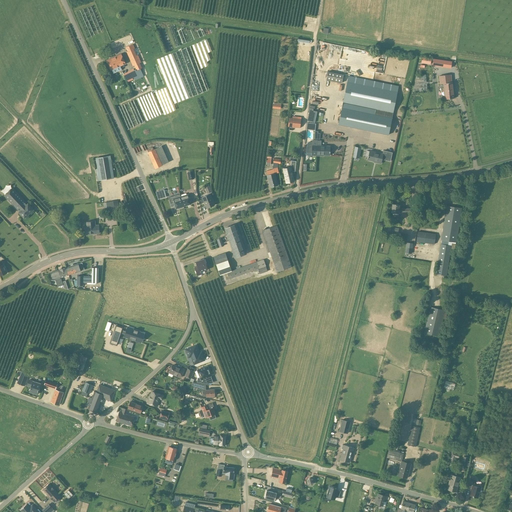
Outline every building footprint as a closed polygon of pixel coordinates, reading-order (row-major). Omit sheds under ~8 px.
[(141,62),(133,44),(126,47),(128,51),(127,52),(133,66),(141,62)] [(125,64),(121,54),(107,61),(111,70),(113,69),(114,73),(122,69),(121,66),(125,64)] [(143,74),(140,69),(135,71),(133,69),(123,74),(126,81),(143,74)] [(343,75),(328,72),(327,80),(342,83),(343,75)] [(417,75),(413,92),(427,91),(425,75),(417,75)] [(440,84),(444,83),(445,99),(454,98),(452,82),(448,83),(447,75),(439,76),(440,84)] [(339,125),(389,135),(399,87),(349,76),(339,125)] [(315,122),(317,111),(313,110),(314,106),(310,105),(307,120),(315,122)] [(288,127),(300,128),(301,119),(289,117),(288,127)] [(332,147),(331,147),(330,147),(330,146),(321,146),(317,146),(317,140),(313,140),(313,143),(308,142),(308,146),(307,146),(307,152),(312,153),(312,155),(316,155),(323,156),(323,155),(330,155),(330,152),(330,151),(332,151),(332,150),(333,148),(332,147)] [(155,149),(155,148),(148,152),(155,169),(163,165),(169,162),(162,146),(155,149)] [(374,162),(381,163),(382,159),(390,161),(392,153),(383,151),(383,154),(370,151),(368,160),(374,161),(374,162)] [(97,181),(99,181),(114,178),(110,156),(96,158),(98,173),(96,173),(97,181)] [(272,169),(278,168),(278,164),(280,164),(281,159),(274,158),(272,169)] [(292,171),(295,171),(296,161),(291,161),(291,167),(283,169),(284,173),(287,183),(294,181),(292,174),(292,171)] [(278,168),(272,169),(266,171),(268,175),(267,175),(270,187),(278,185),(275,174),(279,173),(278,168)] [(25,202),(12,188),(5,195),(18,209),(20,211),(19,212),(24,218),(34,209),(28,204),(27,205),(25,203),(25,202)] [(183,206),(184,206),(180,196),(181,196),(180,194),(169,197),(171,204),(174,203),(176,208),(178,208),(178,209),(183,207),(183,206)] [(181,196),(180,196),(184,206),(191,204),(188,194),(181,196)] [(214,205),(210,194),(202,197),(207,208),(214,205)] [(120,214),(118,200),(106,202),(108,211),(110,211),(110,215),(120,214)] [(410,214),(411,208),(399,207),(399,204),(392,204),(392,209),(391,208),(391,213),(410,214)] [(457,243),(462,208),(446,205),(441,240),(442,240),(441,244),(440,244),(435,274),(447,276),(452,245),(451,245),(452,242),(457,243)] [(85,234),(91,234),(99,233),(99,225),(95,225),(95,221),(86,222),(87,226),(85,226),(85,234)] [(247,254),(241,237),(236,224),(225,228),(235,258),(247,254)] [(277,272),(292,267),(277,225),(262,230),(277,272)] [(435,244),(436,234),(418,231),(416,242),(435,244)] [(213,257),(216,264),(228,260),(225,253),(213,257)] [(201,272),(208,269),(204,259),(196,262),(198,266),(195,267),(198,275),(202,274),(201,272)] [(232,270),(227,272),(229,279),(258,269),(260,274),(268,271),(264,259),(232,270)] [(232,270),(228,260),(216,264),(220,275),(227,272),(232,270)] [(67,267),(69,275),(81,271),(78,263),(67,267)] [(69,275),(67,267),(59,270),(61,277),(69,275)] [(61,277),(59,270),(50,273),(53,280),(55,279),(58,287),(65,288),(61,277)] [(83,282),(92,282),(92,276),(77,276),(77,285),(83,285),(83,282)] [(439,337),(446,310),(430,307),(424,333),(439,337)] [(117,346),(122,333),(124,327),(116,325),(110,343),(117,346)] [(124,339),(141,345),(144,336),(133,332),(134,330),(129,328),(124,339)] [(205,360),(202,352),(199,353),(196,345),(186,349),(189,357),(191,356),(194,364),(205,360)] [(184,370),(172,365),(169,372),(181,377),(184,370)] [(207,366),(197,370),(200,377),(198,378),(197,382),(206,384),(206,382),(205,378),(209,377),(209,376),(210,375),(210,374),(207,366)] [(191,378),(193,371),(188,369),(185,376),(191,378)] [(25,386),(29,375),(21,372),(17,383),(25,386)] [(37,394),(41,383),(29,380),(27,386),(31,387),(29,391),(37,394)] [(56,389),(58,384),(46,380),(44,385),(56,389)] [(93,386),(86,383),(82,391),(90,394),(93,386)] [(89,397),(86,405),(89,406),(88,409),(93,411),(93,413),(96,414),(97,412),(102,399),(103,398),(111,401),(115,390),(99,384),(96,393),(94,392),(92,398),(89,397)] [(59,405),(63,392),(55,389),(51,402),(59,405)] [(202,390),(203,393),(203,396),(206,396),(210,396),(210,398),(214,398),(214,396),(215,396),(215,389),(206,390),(202,390)] [(159,399),(160,394),(152,391),(151,395),(150,395),(147,403),(157,406),(159,399)] [(143,406),(142,406),(130,402),(128,408),(140,413),(143,406)] [(205,418),(215,414),(213,408),(209,409),(207,405),(201,407),(202,410),(200,410),(199,412),(201,417),(203,418),(205,417),(205,418)] [(132,426),(134,416),(126,414),(127,409),(123,408),(122,413),(119,412),(116,421),(132,426)] [(162,411),(160,419),(168,421),(170,413),(162,411)] [(351,422),(342,420),(339,432),(348,434),(351,422)] [(416,446),(420,428),(411,426),(407,444),(416,446)] [(210,443),(214,444),(214,445),(225,445),(226,435),(214,435),(214,438),(210,437),(210,443)] [(350,462),(354,448),(344,445),(342,445),(341,448),(343,449),(340,459),(350,462)] [(177,449),(169,446),(165,458),(167,458),(166,460),(166,461),(171,463),(172,462),(173,460),(174,460),(177,449)] [(398,460),(400,452),(389,450),(388,453),(395,455),(393,459),(398,460)] [(452,452),(451,455),(449,465),(453,466),(456,457),(459,457),(460,454),(452,452)] [(464,455),(461,465),(466,466),(466,465),(469,465),(470,460),(468,460),(469,456),(464,455)] [(407,478),(411,464),(402,461),(398,475),(407,478)] [(233,479),(234,468),(224,466),(224,465),(218,464),(216,475),(221,476),(222,473),(226,474),(229,475),(229,478),(233,479)] [(165,476),(167,469),(160,467),(158,474),(165,476)] [(285,483),(287,471),(282,470),(282,471),(280,470),(280,469),(273,467),(271,477),(278,478),(278,477),(281,478),(280,482),(285,483)] [(447,489),(452,490),(455,476),(451,474),(447,489)] [(455,476),(452,490),(456,492),(460,477),(455,476)] [(478,498),(480,489),(476,488),(476,486),(474,485),(476,479),(471,478),(469,486),(472,487),(470,495),(478,498)] [(52,499),(55,502),(61,497),(49,484),(43,489),(48,495),(47,496),(52,500),(52,499)] [(330,497),(338,500),(338,497),(342,499),(344,492),(340,491),(341,489),(333,487),(330,497)] [(68,489),(64,493),(68,498),(73,495),(68,489)] [(282,499),(283,495),(282,495),(277,493),(270,491),(268,498),(275,500),(276,500),(277,498),(282,499)] [(386,501),(388,496),(378,493),(375,503),(383,505),(384,500),(386,501)] [(395,511),(406,511),(407,510),(412,511),(415,504),(403,501),(401,508),(397,507),(395,511)]
